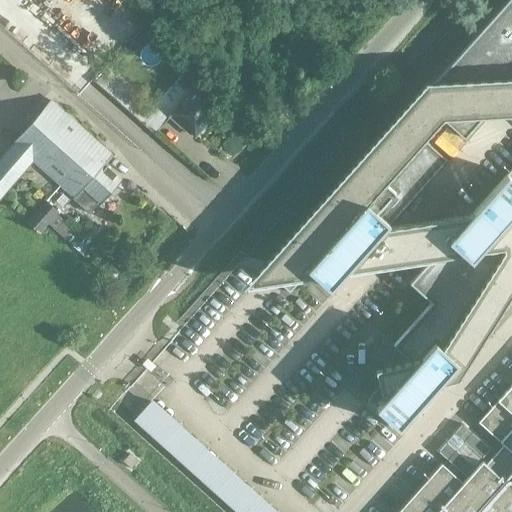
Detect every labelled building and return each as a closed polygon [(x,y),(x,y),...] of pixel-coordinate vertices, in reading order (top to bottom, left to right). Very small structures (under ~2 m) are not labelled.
[(511,0),(508,0),(437,80),(426,82),(247,288),(279,283),(289,292),(299,280),(316,277),(329,289),(344,273),(429,261),(409,283),(431,303),(393,345),(410,360),(375,370),(379,385),(367,399),(399,428),(421,403),(424,406),(438,389),(436,387),(438,384),(458,379),(493,322),(511,301),(511,0)] [(244,32),(236,42),(272,74),(289,54),(260,27),(251,38),(244,32)] [(254,94),(272,74),(236,42),(218,61),(254,94)] [(108,66),(95,81),(156,134),(170,119),(108,66)] [(221,107),(208,96),(215,89),(203,79),(197,86),(198,87),(171,117),(175,121),(178,117),(197,134),(221,107)] [(53,101),(0,161),(0,199),(35,160),(81,200),(78,203),(90,214),(122,178),(105,163),(113,154),(53,101)] [(39,233),(58,212),(46,202),(27,223),(39,233)] [(511,511),(511,384),(478,422),(503,445),(496,452),(486,464),(482,461),(463,482),(448,468),(441,463),(397,511),(511,511)] [(276,511),(155,402),(135,424),(232,511),(276,511)] [(129,466),(136,458),(128,452),(122,459),(129,466)]
